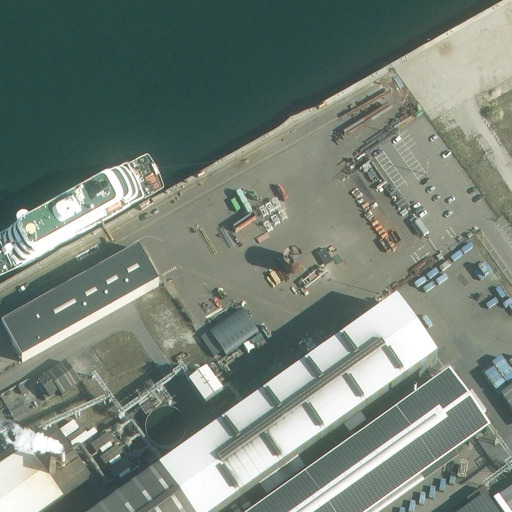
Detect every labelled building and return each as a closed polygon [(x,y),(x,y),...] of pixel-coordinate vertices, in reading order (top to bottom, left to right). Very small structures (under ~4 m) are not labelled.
[(414,224),(423,237),(428,234),(419,221),(414,224)] [(138,251),(2,327),(22,363),(158,286),(138,251)] [(464,266),(460,269),(466,278),(470,275),(464,266)] [(474,293),(473,289),(483,284),(479,275),(469,280),(469,282),(460,287),(465,297),(474,293)] [(488,286),(484,289),(490,297),(494,295),(488,286)] [(228,511),(436,365),(396,308),(108,511),(228,511)] [(241,311),(208,333),(225,358),(258,335),(241,311)] [(126,351),(126,349),(125,346),(123,343),(121,341),(119,340),(117,340),(113,341),(110,342),(108,345),(107,347),(107,349),(108,352),(109,355),(112,357),(116,358),(119,358),(121,357),(123,356),(125,353),(126,351)] [(491,365),(502,360),(497,349),(486,354),(491,365)] [(254,370),(255,367),(254,364),(253,362),(251,360),(248,360),(247,360),(245,360),(243,362),(241,364),(240,367),(241,369),(242,372),(245,373),(247,374),(250,373),(252,372),(254,370)] [(65,366),(41,383),(49,395),(58,389),(61,394),(77,382),(65,366)] [(106,374),(106,373),(106,370),(105,369),(103,368),(101,367),(99,368),(97,369),(96,371),(96,372),(96,374),(97,376),(99,377),(101,378),(103,377),(105,376),(106,374)] [(238,383),(238,372),(223,372),(223,383),(238,383)] [(446,382),(438,372),(416,388),(423,399),(264,511),(384,511),(488,438),(448,381),(446,382)] [(203,410),(216,401),(219,398),(203,376),(187,387),(203,410)] [(184,401),(192,412),(200,406),(182,383),(175,388),(184,401)] [(511,390),(501,398),(511,412),(511,390)] [(185,429),(185,424),(185,420),(184,417),(182,414),(180,411),(177,409),(175,407),(171,406),(168,405),(163,406),(160,406),(157,408),(154,410),(151,413),(149,416),(148,420),(147,424),(148,428),(149,431),(151,435),(153,438),(154,439),(158,441),(162,443),(165,443),(168,443),(172,442),(176,441),(180,438),(182,435),(184,432),(185,429)] [(114,434),(96,447),(119,479),(137,467),(114,434)] [(0,511),(49,511),(88,484),(53,435),(0,473),(0,511)] [(499,511),(482,488),(448,511),(499,511)]
